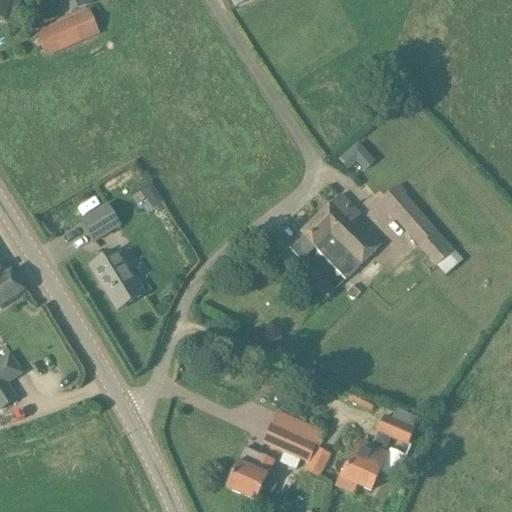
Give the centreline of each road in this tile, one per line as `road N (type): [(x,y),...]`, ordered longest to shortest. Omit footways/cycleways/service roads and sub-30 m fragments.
road 1 (unclassified): [(136,423),(196,285),(212,262),(308,186),(314,155),(305,128),(214,0)]
road 2 (tertiary): [(0,184),(136,423)]
